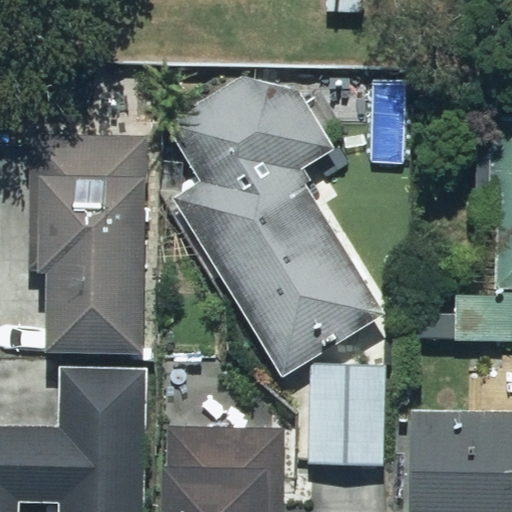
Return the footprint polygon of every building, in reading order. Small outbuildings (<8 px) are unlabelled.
[(203,195),(185,205),(280,372),(387,311),(305,166),(337,148),(284,55),(163,124),(203,195)] [(459,290),(458,315),(421,313),(419,335),(456,337),(456,341),(511,344),(511,125),(504,125),(496,292),(459,290)] [(150,142),(38,138),(33,265),(63,266),(59,347),(141,351),(150,142)] [(388,364),(322,360),(316,464),(382,468),(388,364)] [(69,428),(0,425),(0,511),(23,511),(24,507),(69,508),(68,511),(145,511),(151,365),(71,362),(69,428)] [(511,511),(511,407),(402,405),(398,511),(511,511)] [(281,511),(284,426),(169,424),(167,511),(281,511)]
